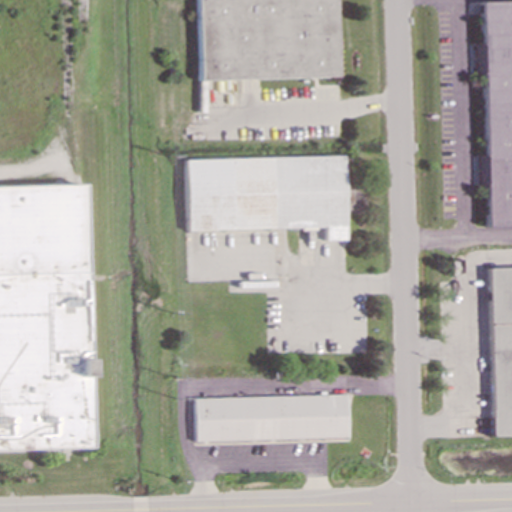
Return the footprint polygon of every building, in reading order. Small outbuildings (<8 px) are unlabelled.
[(193,0),(195,80),(335,76),(333,0),(193,0)] [(511,0),(477,1),(478,43),(471,43),(472,71),(479,71),(481,154),(474,155),(475,181),(482,181),(483,226),(511,225),(511,0)] [(182,230),(320,227),(321,240),(342,239),(340,155),(180,159),(182,230)] [(0,449),(83,448),(78,184),(0,185),(0,449)] [(511,434),(511,265),(485,266),(488,435),(511,434)] [(190,441),(343,437),(342,394),(189,397),(190,441)]
